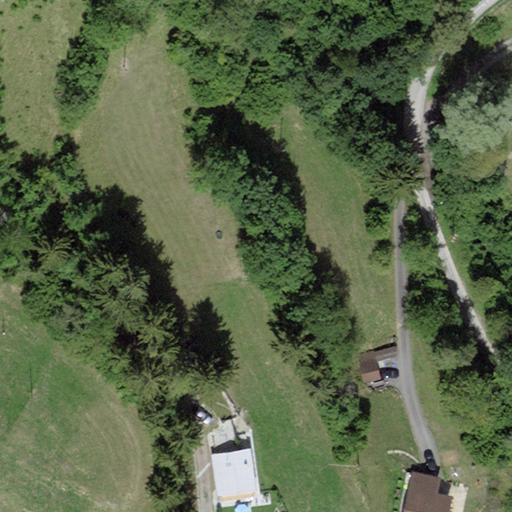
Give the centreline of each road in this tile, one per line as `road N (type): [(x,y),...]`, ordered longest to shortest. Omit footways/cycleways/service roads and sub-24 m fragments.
road 1 (track): [(491,0),(418,85),(419,193),(453,280),(511,389)]
road 2 (track): [(0,226),(162,378),(198,423),(207,511)]
